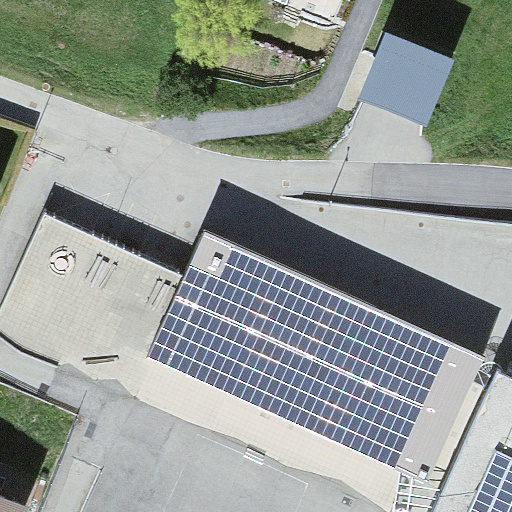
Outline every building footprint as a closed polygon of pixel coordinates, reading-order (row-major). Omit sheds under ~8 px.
[(456,56),(386,27),(356,99),(426,128),(456,56)] [(0,246),(21,195),(0,186),(0,246)] [(167,269),(45,214),(0,312),(0,330),(116,382),(167,269)] [(431,511),(511,511),(511,371),(491,362),(203,232),(147,354),(432,483),(442,488),(431,511)] [(0,511),(43,511),(0,493),(0,511)]
